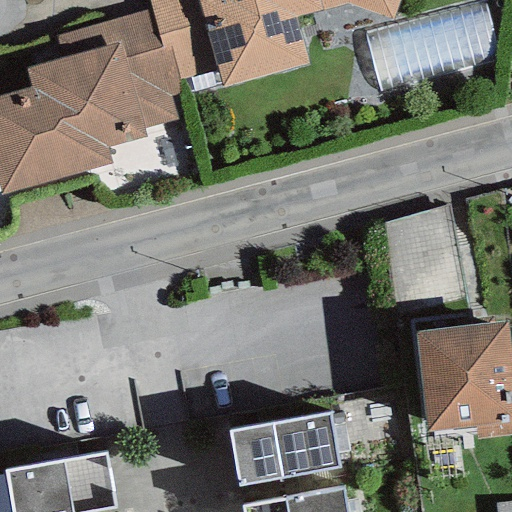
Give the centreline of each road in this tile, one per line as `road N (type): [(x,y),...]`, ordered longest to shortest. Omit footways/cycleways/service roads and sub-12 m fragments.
road 1 (residential): [(511,147),(130,256)]
road 2 (residential): [(130,256),(176,511)]
road 3 (residential): [(130,256),(0,294)]
